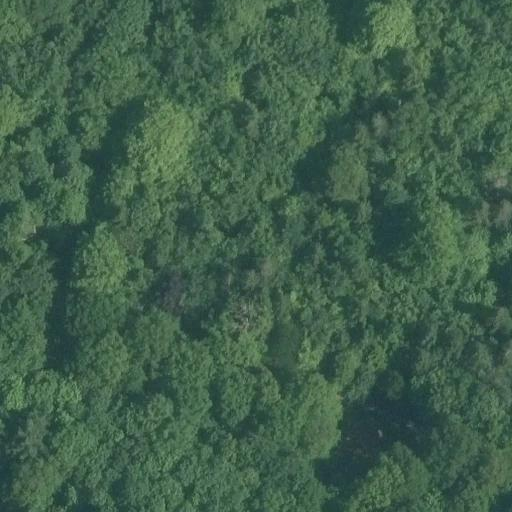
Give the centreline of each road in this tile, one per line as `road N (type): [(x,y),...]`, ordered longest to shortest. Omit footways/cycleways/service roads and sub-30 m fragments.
road 1 (track): [(0,222),(511,423)]
road 2 (track): [(19,511),(158,0)]
